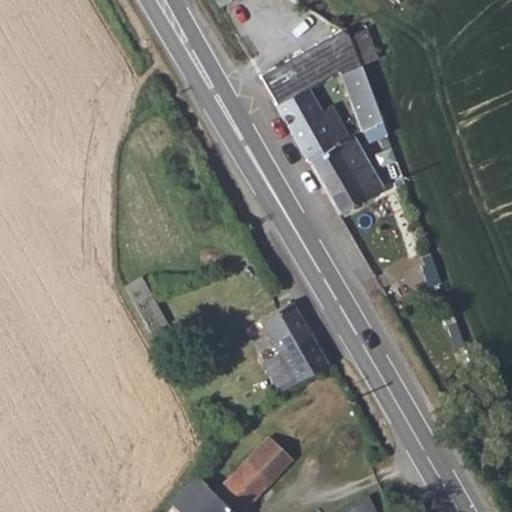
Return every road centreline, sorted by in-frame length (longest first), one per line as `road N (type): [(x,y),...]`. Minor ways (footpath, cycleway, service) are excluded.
road 1 (secondary): [(143,0),(318,272)]
road 2 (secondary): [(318,272),(170,0)]
road 3 (secondary): [(318,272),(456,511)]
